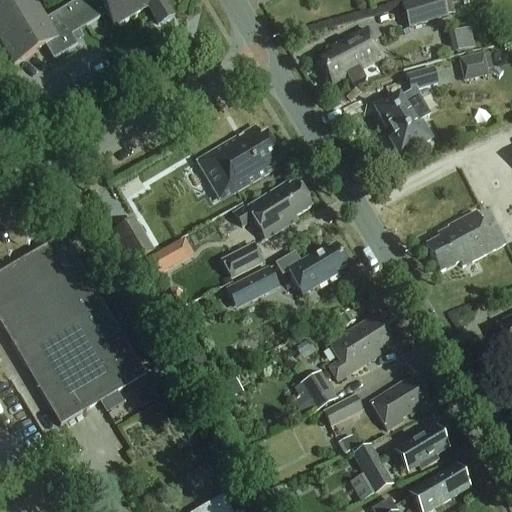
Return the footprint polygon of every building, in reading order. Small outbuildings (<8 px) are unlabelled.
[(157,27),(171,19),(161,1),(162,0),(81,0),(45,22),(31,0),(0,0),(0,45),(13,67),(44,49),(52,63),(76,49),(75,46),(82,41),(78,34),(105,17),(113,30),(146,10),(157,27)] [(423,0),(401,7),(408,32),(447,20),(441,0),(423,0)] [(474,26),(452,32),(457,52),(479,47),(474,26)] [(381,62),(366,33),(329,53),(331,58),(319,65),(331,88),(381,62)] [(482,57),(458,63),(463,85),(488,79),(482,57)] [(423,128),(420,123),(428,118),(419,102),(421,101),(416,93),(437,87),(433,72),(406,79),(410,94),(401,100),(399,97),(374,112),(391,140),(389,141),(399,159),(413,150),(414,151),(431,141),(423,128)] [(218,205),(235,195),(285,165),(267,136),(261,140),(255,129),(195,165),(218,205)] [(241,232),(255,223),(265,241),(289,227),(287,223),(311,209),(296,184),(289,189),(287,185),(246,210),(245,208),(231,216),(241,232)] [(462,270),(505,247),(495,230),(485,236),(474,216),(447,231),(447,232),(436,238),(438,242),(425,249),(439,276),(459,266),(462,270)] [(130,268),(153,254),(133,221),(111,235),(130,268)] [(144,379),(62,240),(0,277),(0,327),(59,429),(144,379)] [(141,266),(143,270),(150,283),(173,270),(168,262),(189,250),(184,241),(141,266)] [(253,247),(219,264),(230,284),(263,267),(253,247)] [(281,279),(288,274),(303,299),(330,283),(328,279),(347,268),(336,250),(317,261),(316,258),(300,267),(294,255),(274,267),(281,279)] [(235,314),(278,292),(267,272),(224,294),(235,314)] [(165,308),(175,311),(181,296),(171,292),(165,308)] [(178,313),(175,324),(188,328),(191,317),(178,313)] [(344,331),(353,325),(347,315),(337,320),(344,331)] [(336,385),(348,378),(366,366),(363,362),(373,356),(376,360),(388,353),(384,348),(392,343),(376,317),(328,347),(339,364),(327,371),(336,385)] [(511,321),(495,330),(509,357),(511,355),(511,321)] [(308,403),(296,410),(302,421),(315,413),(316,415),(336,403),(319,376),(299,388),(308,403)] [(232,378),(213,390),(223,405),(242,394),(232,378)] [(403,422),(411,417),(412,418),(431,407),(417,383),(411,386),(407,381),(370,403),(388,433),(403,424),(403,422)] [(329,431),(361,415),(353,399),(321,416),(329,431)] [(447,448),(437,432),(424,441),(422,438),(397,454),(410,475),(430,462),(428,460),(447,448)] [(351,439),(336,446),(342,458),(358,451),(351,439)] [(370,448),(351,459),(373,499),(393,488),(370,448)] [(460,475),(458,472),(444,480),(442,476),(410,496),(420,511),(434,511),(451,502),(450,499),(468,488),(466,484),(467,479),(464,475),(460,475)] [(228,511),(221,499),(199,511),(228,511)] [(372,511),(394,511),(387,502),(372,511)]
